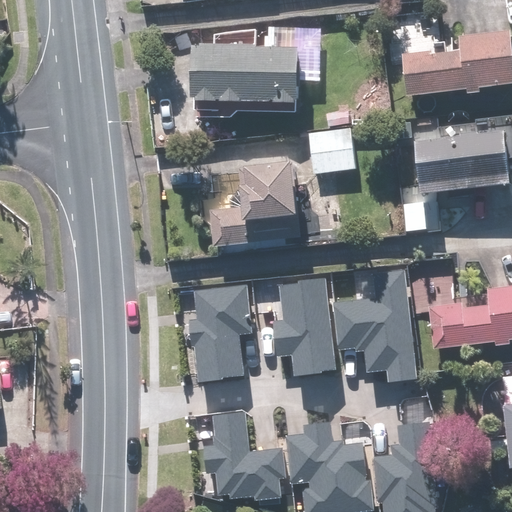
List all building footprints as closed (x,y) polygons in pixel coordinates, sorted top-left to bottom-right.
[(511,88),(505,36),(399,49),(406,101),(511,88)] [(297,53),(190,53),(190,122),(238,122),(238,116),(296,116),(297,53)] [(350,128),(307,132),(311,175),(354,171),(350,128)] [(498,134),(410,144),(416,199),(505,188),(498,134)] [(287,168),(237,172),(240,205),(209,208),(213,251),(293,244),(287,168)] [(336,296),(341,344),(359,342),(359,346),(369,345),(372,367),(390,365),(391,376),(417,373),(405,266),(374,269),(376,292),(336,296)] [(278,319),(281,350),(295,349),(297,374),(324,371),(324,366),(339,365),(330,276),(283,281),(287,318),(278,319)] [(194,315),(200,380),(249,375),(244,329),(256,328),(251,281),(197,286),(200,314),(194,315)] [(511,344),(511,287),(424,297),(430,353),(511,344)] [(222,465),(224,490),(234,489),(235,494),(260,491),(261,499),(287,496),(284,475),(291,474),(288,442),(255,445),(251,405),(215,409),(218,440),(207,441),(210,466),(222,465)] [(511,405),(501,406),(504,441),(488,442),(489,455),(502,454),(505,479),(511,478),(511,405)] [(305,482),(307,511),(316,511),(377,506),(374,476),(368,477),(365,443),(348,444),(347,437),(337,438),(335,418),(307,421),(307,429),(290,431),(295,480),(312,478),(312,482),(305,482)] [(387,495),(388,511),(434,511),(434,502),(439,502),(433,418),(400,420),(402,440),(393,440),(393,451),(377,452),(380,495),(387,495)]
